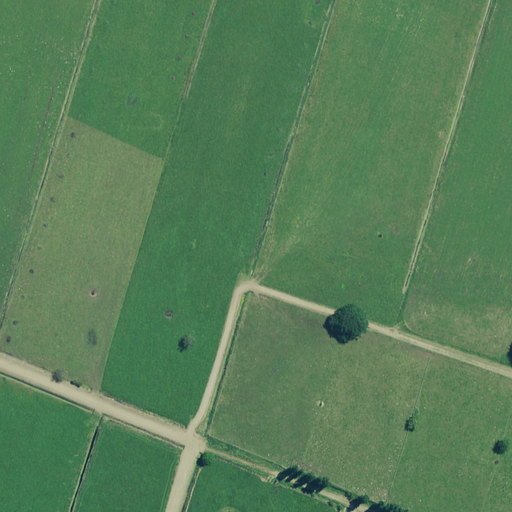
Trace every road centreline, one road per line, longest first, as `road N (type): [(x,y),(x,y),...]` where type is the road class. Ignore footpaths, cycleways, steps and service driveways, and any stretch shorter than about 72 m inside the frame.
road 1 (track): [(205,436),(256,284),(511,366)]
road 2 (track): [(205,436),(0,351)]
road 3 (track): [(205,436),(402,511)]
